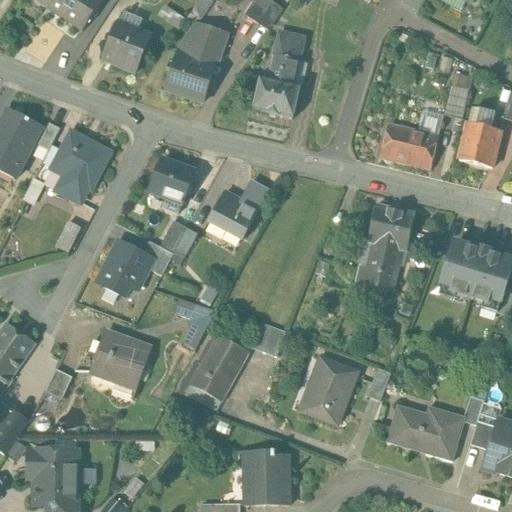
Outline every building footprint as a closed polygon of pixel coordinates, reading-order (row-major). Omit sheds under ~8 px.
[(31,0),(45,9),(51,0),(31,0)] [(82,33),(103,0),(51,0),(45,9),(82,33)] [(257,25),(260,20),(261,20),(274,0),(254,0),(244,16),(257,25)] [(210,27),(217,12),(198,3),(191,17),(210,27)] [(258,25),(260,26),(260,27),(268,31),(283,10),(273,3),(258,25)] [(164,6),(159,15),(181,28),(186,19),(164,6)] [(150,38),(131,29),(130,29),(118,24),(117,25),(103,59),(135,73),(136,72),(150,38)] [(225,36),(204,29),(197,27),(180,51),(179,52),(178,52),(166,89),(166,90),(167,90),(201,101),(203,103),(204,102),(226,37),(225,36)] [(294,86),(298,67),(298,66),(299,63),(298,62),(274,57),(269,80),(268,80),(262,79),(261,79),(254,110),(254,111),(267,114),(268,115),(278,118),(279,117),(292,120),(293,118),(299,88),(299,87),(294,86)] [(450,86),(452,87),(469,91),(472,79),(453,74),(450,86)] [(450,87),(444,113),(443,115),(443,116),(462,120),(469,92),(469,91),(450,87)] [(511,121),(511,105),(508,104),(503,119),(511,121)] [(0,126),(0,172),(15,181),(42,129),(8,111),(0,126)] [(459,161),(471,164),(491,169),(492,169),(501,133),(500,132),(492,130),(494,121),(473,116),(472,117),(471,125),(468,125),(459,161)] [(49,125),(41,142),(38,146),(49,151),(60,130),(49,125)] [(389,125),(384,147),(383,147),(381,159),(381,160),(430,171),(438,137),(389,125)] [(84,141),(76,137),(75,137),(71,135),(52,171),(74,182),(66,197),(80,205),(88,190),(90,190),(109,155),(93,146),(92,147),(85,143),(84,142),(84,141)] [(62,152),(54,148),(52,147),(43,164),(53,169),(62,152)] [(182,206),(183,203),(194,173),(162,161),(150,194),(151,194),(182,206)] [(34,180),(32,183),(23,201),(32,206),(43,185),(34,180)] [(209,224),(218,229),(242,242),(258,212),(225,194),(209,224)] [(368,243),(372,244),(373,244),(367,269),(395,276),(401,251),(406,252),(414,217),(376,208),(368,242),(368,243)] [(174,223),(165,240),(160,249),(173,256),(187,231),(174,223)] [(68,253),(74,243),(74,242),(80,230),(68,224),(56,247),(68,253)] [(174,255),(179,257),(179,258),(185,260),(198,236),(187,231),(174,255)] [(154,261),(119,242),(99,280),(99,281),(99,286),(107,290),(125,300),(131,288),(137,292),(137,290),(138,290),(138,292),(154,261)] [(492,253),(479,249),(478,252),(455,244),(442,285),(453,289),(451,294),(489,306),(491,301),(501,304),(511,269),(511,262),(491,255),(492,253)] [(367,268),(364,268),(363,268),(359,267),(355,285),(391,293),(395,276),(367,270),(367,268)] [(182,346),(201,350),(211,309),(180,302),(177,315),(189,317),(182,346)] [(286,335),(262,326),(261,325),(251,350),(276,359),(286,335)] [(0,369),(12,378),(33,349),(33,348),(35,346),(34,345),(6,326),(0,334),(0,369)] [(105,335),(97,356),(91,374),(136,390),(150,354),(149,354),(124,344),(124,342),(105,335)] [(217,338),(202,366),(190,387),(221,404),(248,355),(217,338)] [(357,374),(320,360),(300,412),(337,426),(357,374)] [(0,370),(0,394),(12,378),(0,370)] [(378,370),(370,390),(370,391),(367,398),(380,403),(391,375),(378,370)] [(46,393),(62,400),(72,379),(56,371),(46,393)] [(477,375),(472,393),(470,398),(484,402),(491,379),(477,375)] [(476,427),(483,404),(484,403),(483,402),(470,399),(464,419),(465,419),(464,424),(476,427)] [(465,419),(449,415),(448,415),(429,409),(426,416),(398,408),(387,444),(452,463),(465,419)] [(27,423),(14,414),(0,433),(0,453),(4,456),(27,423)] [(511,467),(511,425),(510,425),(498,422),(482,470),(509,478),(511,467)] [(477,424),(474,434),(474,435),(470,446),(488,452),(495,429),(477,424)] [(24,450),(21,447),(16,444),(10,454),(18,460),(24,450)] [(76,453),(46,452),(36,452),(36,454),(28,454),(28,465),(28,478),(36,479),(36,493),(36,507),(72,508),(75,508),(76,488),(79,486),(79,470),(76,467),(76,453)] [(289,506),(289,467),(288,457),(274,457),(273,453),(242,454),(244,507),(289,506)] [(147,480),(151,475),(160,465),(152,458),(139,474),(147,480)] [(136,480),(135,481),(134,481),(124,494),(131,499),(143,485),(136,480)] [(117,511),(121,508),(113,500),(102,511),(117,511)]
